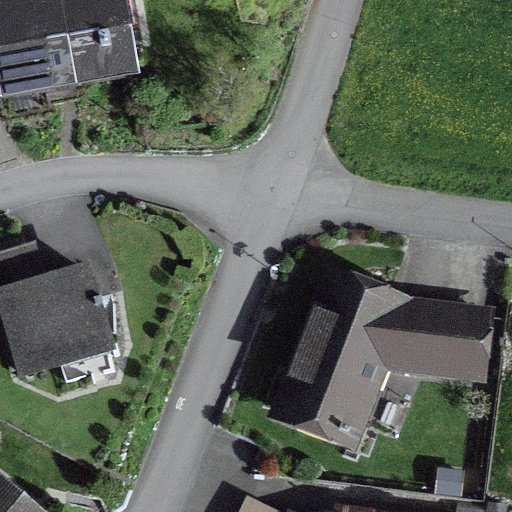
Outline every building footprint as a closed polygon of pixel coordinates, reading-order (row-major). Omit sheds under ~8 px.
[(0,0),(0,103),(0,105),(140,80),(125,0),(0,0)] [(0,321),(19,385),(116,356),(89,266),(45,279),(34,244),(0,253),(0,321)] [(498,311),(410,299),(326,267),(266,421),(356,457),(368,428),(399,440),(410,404),(396,399),(404,378),(485,386),(498,311)] [(0,511),(40,511),(0,477),(0,511)] [(278,511),(248,497),(240,511),(278,511)]
